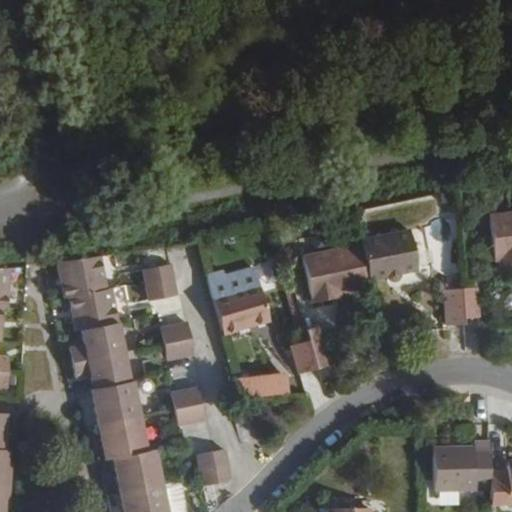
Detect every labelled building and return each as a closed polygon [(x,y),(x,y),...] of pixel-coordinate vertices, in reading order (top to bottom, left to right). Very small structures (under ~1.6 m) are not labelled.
[(438,212),(454,211),(452,191),(436,193),(438,212)] [(511,214),(487,217),(491,261),(498,261),(498,268),(511,266),(511,214)] [(409,232),(359,240),(360,245),(366,280),(384,277),(390,280),(396,278),(399,274),(416,271),(409,232)] [(366,280),(360,245),(300,256),(310,303),(330,299),(329,295),(339,293),(368,286),(366,280)] [(103,290),(95,254),(54,260),(58,279),(62,297),(67,297),(69,309),(73,330),(78,330),(80,339),(81,345),(66,348),(73,376),(87,374),(88,379),(90,388),(87,389),(91,408),(97,440),(101,459),(108,459),(112,477),(118,506),(119,511),(162,511),(149,450),(142,451),(128,381),(126,381),(108,290),(103,290)] [(170,263),(142,268),(149,298),(176,294),(170,263)] [(255,270),(225,278),(229,295),(260,286),(255,270)] [(224,271),(206,276),(212,299),(229,295),(225,278),(224,271)] [(229,295),(212,299),(221,334),(269,322),(260,286),(229,295)] [(474,289),(459,289),(462,325),(476,324),(474,289)] [(187,322),(158,327),(165,358),(192,353),(187,322)] [(318,326),(303,330),(306,342),(314,369),(328,365),(318,326)] [(314,369),(306,342),(288,347),(295,373),(314,369)] [(197,386),(170,391),(175,421),(202,416),(197,386)] [(251,410),(233,415),(236,423),(253,418),(251,410)] [(485,472),(485,442),(470,442),(470,447),(431,447),(431,489),(487,489),(485,472)] [(220,448),(194,453),(199,483),(227,478),(220,448)] [(485,472),(487,489),(486,505),(511,504),(511,466),(503,467),(503,472),(485,472)]
